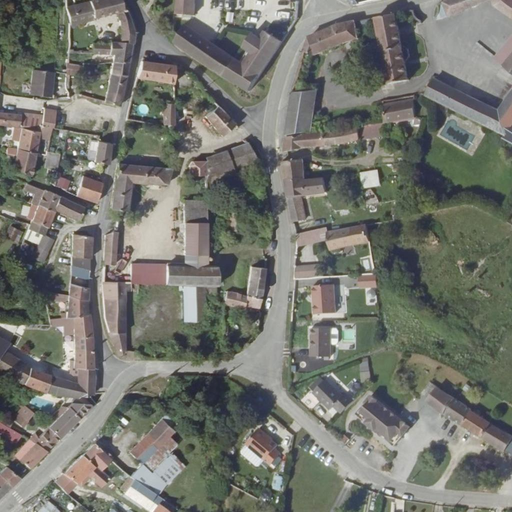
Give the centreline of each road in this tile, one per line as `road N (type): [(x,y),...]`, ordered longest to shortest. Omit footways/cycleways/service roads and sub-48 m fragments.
road 1 (residential): [(123,384),(98,308),(101,226),(150,33)]
road 2 (residential): [(511,500),(442,497),(387,482),(339,454),(283,401),(254,354)]
road 3 (unclassified): [(254,354),(279,310),(286,245),(273,132)]
road 4 (residential): [(11,503),(123,384)]
road 5 (residential): [(273,132),(237,112),(150,33)]
road 6 (residential): [(123,384),(141,372),(225,366),(254,354)]
road 7 (unclassified): [(273,132),(293,50),(323,18)]
